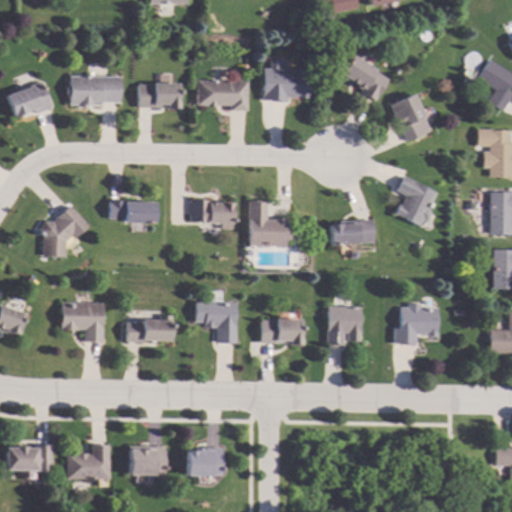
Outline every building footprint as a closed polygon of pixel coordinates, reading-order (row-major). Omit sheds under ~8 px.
[(325,0),(328,14),(354,9),(352,0),(325,0)] [(385,79),(370,102),(369,101),(358,94),(356,93),(357,90),(335,76),(349,55),(385,79)] [(511,75),(511,82),(506,92),(509,94),(507,98),(499,111),(484,102),(492,89),(474,78),(486,59),(511,75)] [(276,61),(276,69),(307,69),(306,99),(283,98),(283,101),(282,101),(260,101),(259,101),(259,69),(266,69),(266,60),(276,61)] [(117,103),(114,103),(99,103),(97,103),(97,105),(86,105),(86,108),(74,108),(74,105),(66,105),(67,95),(64,95),(65,86),(66,86),(66,76),(117,77),(117,103)] [(244,111),(242,111),(228,111),(227,111),(227,105),(212,105),(212,107),(204,107),(204,105),(193,105),(194,81),(244,81),(244,111)] [(48,108),(47,108),(32,114),(31,110),(11,118),(2,96),(36,83),(38,82),(48,108)] [(176,110),(165,110),(165,108),(148,108),(137,108),(135,108),(135,85),(176,85),(176,110)] [(411,96),(419,117),(426,131),(403,142),(402,141),(395,127),(392,120),(391,121),(389,116),(390,115),(385,104),(410,94),(411,96)] [(507,132),(507,143),(507,144),(511,144),(511,178),(485,178),(486,130),(507,131),(507,132)] [(400,178),(432,193),(424,209),(426,210),(427,214),(423,220),(420,221),(419,220),(416,226),(390,214),(394,204),(397,206),(401,196),(392,191),(392,190),(399,177),(400,178)] [(511,211),(510,211),(510,215),(509,215),(509,235),(486,235),(487,192),(505,193),(505,192),(511,192),(511,211)] [(151,222),(121,223),(121,219),(105,219),(105,200),(107,200),(120,200),(151,199),(151,222)] [(206,203),(229,203),(228,229),(217,229),(217,224),(210,224),(210,222),(186,222),(186,215),(186,201),(186,200),(206,201),(206,203)] [(263,202),(263,220),(269,220),(269,219),(282,219),(283,219),(282,230),(287,230),(287,240),(282,240),(282,247),(245,246),(245,201),(263,201),(263,202)] [(85,226),(72,238),(70,235),(62,241),(62,257),(39,256),(40,236),(36,230),(41,222),(50,222),(55,216),(65,207),(67,206),(85,226)] [(369,243),(326,245),(325,224),(352,223),(352,221),(353,221),(366,220),(368,220),(369,243)] [(511,289),(489,289),(490,250),(511,250),(511,289)] [(354,252),(354,256),(352,259),(348,259),(346,257),(346,254),(348,251),(352,251),(354,252)] [(232,343),(230,343),(216,343),(213,343),(213,327),(212,326),(211,328),(201,328),(201,323),(192,323),(192,302),(232,302),(232,343)] [(100,342),(99,342),(84,342),(82,342),(82,329),(59,329),(59,303),(100,303),(100,342)] [(417,308),(434,308),(434,337),(423,337),(423,334),(412,334),(412,344),(392,344),(390,344),(390,328),(397,328),(397,308),(405,308),(405,304),(417,304),(417,308)] [(0,306),(23,314),(16,337),(0,332),(0,306)] [(357,308),(356,342),(345,341),(345,333),(341,333),(340,346),(325,345),(324,345),(325,307),(357,308)] [(511,354),(486,353),(486,330),(505,331),(505,311),(511,311),(511,354)] [(169,341),(141,340),(141,342),(138,342),(126,342),(124,342),(124,322),(139,323),(139,319),(157,320),(157,315),(169,315),(169,341)] [(298,344),(287,344),(271,344),(259,344),(257,344),(257,321),(299,321),(298,344)] [(47,474),(31,473),(31,471),(2,470),(2,447),(12,448),(12,446),(24,446),(24,448),(32,448),(33,448),(33,445),(46,445),(47,445),(47,474)] [(105,478),(62,478),(62,455),(72,455),(72,453),(84,453),(84,455),(88,455),(88,445),(89,445),(103,445),(105,445),(105,478)] [(160,476),(125,475),(125,449),(146,450),(151,450),(151,447),(157,447),(160,447),(160,476)] [(218,477),(182,476),(183,450),(201,450),(201,448),(203,448),(216,448),(218,448),(218,477)] [(511,485),(509,485),(505,485),(505,466),(491,466),(491,448),(492,448),(506,448),(510,448),(511,448),(511,485)]
